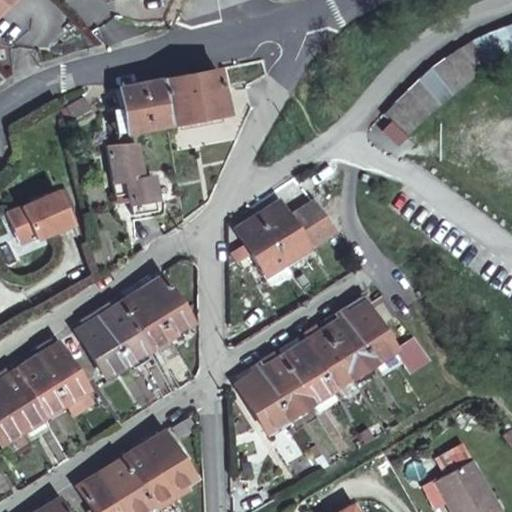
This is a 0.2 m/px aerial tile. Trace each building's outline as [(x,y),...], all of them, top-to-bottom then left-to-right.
[(0,0),(0,21),(22,0),(0,0)] [(415,83),(368,126),(389,147),(442,99),(488,69),(506,61),(511,59),(511,24),(470,43),(449,55),(432,68),(415,83)] [(224,67),(215,68),(217,80),(219,89),(228,88),(224,67)] [(215,68),(159,80),(166,124),(223,112),(219,89),(217,80),(215,68)] [(166,124),(159,80),(152,81),(117,89),(124,131),(166,124)] [(138,177),(132,143),(105,148),(114,198),(126,196),(131,217),(155,213),(149,174),(138,177)] [(57,190),(5,213),(13,231),(28,224),(34,238),(71,222),(57,190)] [(331,231),(312,201),(286,217),(277,202),(233,229),(262,273),(331,231)] [(110,303),(83,320),(85,324),(78,328),(107,375),(133,358),(145,351),(190,324),(161,277),(146,286),(144,282),(133,289),(136,292),(112,307),(110,303)] [(82,318),(83,320),(110,303),(109,302),(82,318)] [(240,383),(236,386),(264,432),(266,431),(288,418),(393,353),(364,306),(355,311),(327,329),(295,349),(286,354),(272,362),(240,383)] [(327,329),(355,311),(352,306),(323,323),(327,329)] [(416,337),(395,345),(405,371),(426,363),(416,337)] [(286,354),(295,349),(291,342),(282,348),(286,354)] [(0,439),(1,441),(65,401),(86,388),(56,343),(41,352),(39,348),(20,360),(22,364),(0,376),(0,439)] [(19,358),(20,360),(39,348),(38,346),(19,358)] [(145,351),(133,358),(136,364),(149,357),(145,351)] [(240,383),(272,362),(268,356),(235,376),(240,383)] [(94,400),(86,388),(65,401),(73,413),(94,400)] [(291,423),(288,418),(266,431),(270,437),(291,423)] [(511,428),(502,434),(511,450),(511,449),(511,428)] [(18,430),(1,441),(11,458),(28,447),(18,430)] [(163,432),(77,485),(90,508),(86,511),(134,511),(191,478),(163,432)] [(497,511),(471,465),(438,484),(450,505),(445,507),(447,511),(497,511)] [(256,492),(239,503),(243,511),(261,500),(256,492)] [(66,511),(57,497),(33,511),(66,511)]
